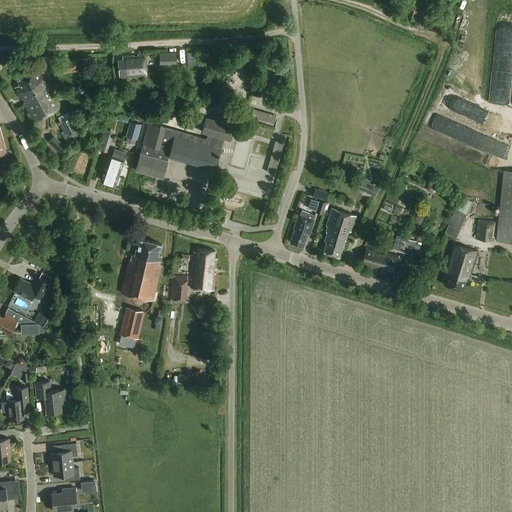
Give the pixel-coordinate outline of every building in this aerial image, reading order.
[(407,0),(404,10),(408,11),(407,15),(420,18),(425,0),(407,0)] [(440,21),(442,14),(430,11),(428,17),(440,21)] [(511,30),(496,29),(492,66),(499,67),(499,71),(511,73),(511,66),(511,30)] [(176,52),(159,52),(159,66),(176,66),(176,60),(176,52)] [(145,76),(144,55),(137,55),(137,56),(133,57),(133,56),(122,57),(122,59),(118,60),(119,78),(145,76)] [(80,58),(65,60),(68,73),(82,70),(80,58)] [(21,98),(24,103),(51,88),(48,83),(46,84),(40,73),(38,74),(35,70),(17,80),(20,85),(15,87),(20,96),(20,95),(22,98),(21,98)] [(51,88),(24,103),(34,121),(61,106),(51,88)] [(108,105),(109,113),(122,111),(121,104),(108,105)] [(269,123),(272,114),(256,110),(254,118),(269,123)] [(72,116),(65,120),(59,124),(67,138),(81,131),(72,116)] [(206,118),(205,120),(202,132),(208,134),(206,139),(149,123),(140,153),(135,170),(163,178),(168,161),(169,156),(215,170),(224,139),(230,141),(235,126),(206,118)] [(125,137),(137,140),(142,124),(130,121),(125,137)] [(109,135),(111,131),(105,129),(98,150),(100,151),(102,146),(108,149),(112,136),(109,135)] [(61,151),(66,146),(53,133),(48,138),(61,151)] [(246,176),(254,138),(237,134),(228,171),(246,176)] [(275,139),(267,169),(271,170),(276,154),(280,156),(284,141),(275,139)] [(100,180),(108,183),(119,151),(114,149),(111,157),(109,156),(100,180)] [(119,151),(108,183),(115,185),(124,161),(126,153),(119,151)] [(511,242),(511,171),(503,171),(495,241),(511,242)] [(364,192),(374,197),(379,186),(373,184),(373,185),(363,180),(357,190),(364,193),(364,192)] [(436,186),(431,184),(428,185),(427,188),(428,191),(433,193),(435,192),(437,189),(436,186)] [(315,188),(312,197),(325,201),(328,192),(315,188)] [(467,214),(472,203),(461,198),(444,234),(454,238),(466,214),(467,214)] [(323,215),(326,203),(315,199),(312,210),(316,211),(316,212),(323,215)] [(356,216),(332,208),(326,226),(327,227),(326,232),(327,233),(324,241),(326,242),(323,252),(339,257),(344,240),(345,240),(348,231),(351,232),(356,216)] [(302,210),(300,215),(298,215),(293,229),(295,229),(290,242),(303,246),(308,234),(309,234),(314,221),(313,220),(315,215),(302,210)] [(493,241),(495,222),(477,220),(475,239),(493,241)] [(412,255),(416,242),(396,236),(392,250),(412,255)] [(162,244),(138,238),(134,255),(132,255),(131,260),(129,259),(121,293),(153,301),(162,265),(160,265),(162,256),(159,255),(162,244)] [(477,252),(452,245),(442,280),(445,281),(444,285),(463,290),(466,279),(479,283),(481,278),(471,275),(477,252)] [(381,253),(366,249),(362,263),(367,265),(366,268),(376,271),(377,268),(382,269),(381,274),(392,277),(398,256),(381,251),(381,253)] [(215,251),(197,250),(197,252),(194,252),(190,288),(214,290),(217,259),(215,259),(215,251)] [(186,301),(187,277),(172,276),(170,300),(186,301)] [(37,277),(33,285),(20,278),(13,291),(31,300),(34,294),(41,298),(49,284),(37,277)] [(121,335),(138,339),(145,311),(126,307),(119,334),(121,335)] [(95,311),(84,311),(85,323),(95,322),(95,311)] [(17,321),(23,324),(20,324),(21,334),(39,333),(39,332),(44,332),(46,327),(26,317),(17,312),(14,318),(7,314),(6,315),(4,315),(4,317),(0,314),(0,333),(5,334),(9,336),(17,321)] [(33,320),(46,327),(51,318),(44,315),(44,316),(37,312),(33,320)] [(212,331),(214,319),(206,318),(205,330),(212,331)] [(137,339),(121,335),(119,344),(134,348),(137,339)] [(8,360),(5,366),(11,369),(14,363),(8,360)] [(178,382),(187,383),(188,375),(179,374),(178,382)] [(51,391),(50,381),(35,383),(37,398),(45,397),(47,412),(62,411),(61,404),(66,403),(64,389),(51,391)] [(15,388),(16,399),(9,400),(9,402),(1,402),(2,412),(10,412),(10,420),(24,418),(23,411),(30,411),(27,386),(15,388)] [(0,440),(0,462),(10,461),(9,448),(10,448),(9,439),(0,440)] [(51,452),(53,464),(73,462),(72,456),(78,455),(76,443),(60,445),(61,451),(51,452)] [(73,462),(53,464),(54,476),(64,475),(67,475),(67,481),(80,479),(79,468),(73,468),(73,462)] [(0,485),(0,489),(0,488),(0,509),(8,508),(7,497),(14,496),(13,481),(0,481),(0,485)] [(81,482),(82,489),(82,490),(96,489),(95,481),(84,482),(81,482)] [(77,505),(75,488),(62,489),(63,495),(52,497),(53,511),(61,511),(60,511),(73,511),(73,505),(77,505)]
